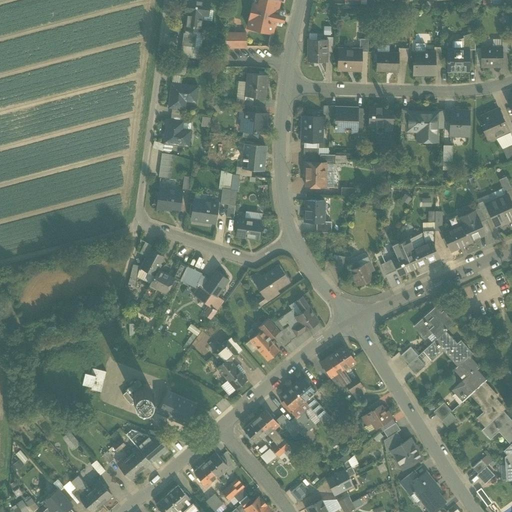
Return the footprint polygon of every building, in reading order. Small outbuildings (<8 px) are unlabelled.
[(209,0),(186,0),(186,5),(185,13),(186,13),(184,29),(185,29),(185,33),(192,34),(193,28),(201,29),(204,9),(208,10),(209,0)] [(253,4),(250,19),(257,21),(255,30),(271,34),(273,24),(276,25),(279,10),(277,9),(278,0),(261,0),(261,6),(253,4)] [(475,32),(463,36),(463,38),(463,49),(469,49),(469,50),(475,50),(475,32)] [(246,33),(225,34),(224,47),(246,47),(246,33)] [(463,38),(452,41),(452,49),(447,49),(447,71),(469,71),(469,50),(469,49),(463,49),(463,38)] [(316,43),(308,43),(308,61),(326,62),(326,52),(327,40),(326,40),(317,39),(316,43)] [(368,39),(359,39),(359,49),(360,49),(360,51),(368,51),(368,39)] [(511,39),(502,39),(502,50),(502,53),(511,53),(511,39)] [(352,52),(340,52),(340,48),(339,48),(338,70),(360,71),(360,51),(360,49),(359,49),(352,49),(352,52)] [(409,48),(398,48),(398,53),(397,61),(407,62),(409,48)] [(496,50),(496,48),(481,48),(481,67),(502,67),(502,53),(502,50),(496,50)] [(426,49),(425,49),(425,51),(415,51),(415,62),(413,62),(413,74),(435,74),(435,60),(435,52),(434,52),(426,52),(426,49)] [(398,53),(377,52),(376,71),(397,72),(397,61),(398,53)] [(268,77),(247,74),(245,96),(265,98),(268,77)] [(197,87),(187,85),(184,85),(181,84),(171,83),(169,99),(169,103),(169,105),(168,105),(168,107),(172,108),(184,109),(185,98),(196,100),(196,93),(197,90),(197,87)] [(336,107),(336,119),(335,124),(334,124),(334,128),(335,128),(335,131),(343,131),(343,129),(352,129),(352,133),(356,133),(357,108),(336,107)] [(386,108),(369,108),(369,126),(385,127),(386,118),(386,108)] [(499,109),(482,116),(485,124),(482,125),(488,139),(496,139),(509,133),(499,109)] [(241,111),(238,111),(237,120),(244,121),(243,131),(258,133),(264,133),(266,114),(255,112),(241,111)] [(437,112),(407,111),(407,124),(407,131),(415,132),(421,134),(421,142),(437,142),(438,125),(438,112),(437,112)] [(469,111),(450,111),(450,121),(450,133),(459,133),(459,136),(469,136),(469,111)] [(323,116),(302,116),(301,141),(322,142),(322,126),(323,127),(324,118),(324,116),(323,116)] [(170,120),(167,120),(166,122),(166,126),(165,128),(166,129),(164,143),(166,143),(169,143),(173,144),(177,144),(177,145),(179,145),(188,146),(189,143),(188,143),(189,139),(190,133),(181,132),(182,122),(170,120)] [(188,122),(182,122),(181,132),(190,133),(191,127),(188,122)] [(511,143),(501,148),(507,161),(511,158),(511,149),(511,147),(511,146),(511,143)] [(265,147),(245,144),(243,158),(242,158),(242,160),(246,160),(245,167),(243,167),(242,168),(251,169),(263,170),(265,147)] [(453,146),(443,145),(443,161),(453,162),(453,146)] [(173,155),(161,153),(158,177),(170,178),(173,155)] [(327,162),(304,162),(304,170),(306,170),(306,186),(326,186),(327,162)] [(251,169),(242,168),(243,167),(236,166),(235,174),(238,175),(251,176),(251,169)] [(221,171),(219,188),(222,189),(230,190),(232,174),(221,171)] [(230,190),(236,191),(238,175),(235,174),(232,174),(230,190)] [(190,177),(184,176),(182,189),(189,189),(190,177)] [(506,176),(499,180),(504,192),(511,189),(506,176)] [(356,187),(341,187),(341,195),(355,195),(356,187)] [(182,191),(158,188),(156,207),(165,209),(166,207),(180,209),(182,191)] [(230,190),(222,189),(220,204),(228,205),(230,190)] [(236,191),(230,190),(228,205),(235,206),(237,191),(236,191)] [(511,204),(507,194),(496,199),(506,221),(511,218),(511,204)] [(486,204),(485,204),(491,217),(495,226),(506,221),(496,199),(486,204)] [(217,203),(193,200),(191,219),(215,222),(217,203)] [(484,200),(478,203),(485,219),(491,217),(485,204),(486,204),(484,200)] [(325,201),(305,201),(305,222),(317,223),(324,223),(324,221),(325,201)] [(235,206),(228,205),(226,216),(233,217),(235,206)] [(421,229),(440,230),(440,210),(426,210),(426,221),(421,221),(421,229)] [(474,211),(460,217),(460,218),(463,224),(471,240),(484,234),(474,211)] [(262,214),(248,212),(247,219),(238,218),(236,236),(258,239),(262,214)] [(456,215),(449,219),(453,229),(442,234),(450,252),(459,248),(459,247),(471,241),(471,240),(463,224),(460,218),(458,219),(456,215)] [(331,222),(324,221),(324,223),(317,223),(316,232),(331,233),(331,222)] [(310,224),(301,226),(302,232),(311,230),(310,224)] [(419,247),(413,250),(408,239),(401,242),(405,253),(412,269),(426,263),(419,247)] [(401,242),(393,246),(396,252),(398,251),(400,256),(405,253),(401,242)] [(431,242),(419,247),(426,263),(438,257),(431,242)] [(150,249),(140,268),(139,267),(139,269),(137,276),(150,283),(154,275),(155,276),(158,269),(157,268),(164,256),(150,249)] [(385,249),(378,252),(383,263),(389,260),(385,249)] [(400,256),(391,259),(398,275),(412,269),(405,253),(400,256)] [(344,257),(338,256),(335,267),(342,269),(344,257)] [(373,270),(369,261),(365,263),(369,272),(373,270)] [(188,266),(180,262),(172,277),(174,278),(181,281),(188,267),(188,266)] [(365,263),(358,266),(356,262),(349,265),(357,285),(371,279),(369,272),(365,263)] [(261,277),(256,280),(265,295),(265,296),(277,289),(289,280),(279,265),(261,277)] [(136,281),(137,276),(139,269),(132,267),(129,279),(129,283),(135,284),(136,281)] [(202,273),(188,267),(181,281),(195,288),(197,283),(202,273)] [(172,277),(158,269),(155,276),(154,275),(150,283),(147,289),(154,293),(156,289),(160,291),(161,293),(164,294),(166,294),(169,287),(172,286),(175,281),(174,278),(172,277)] [(228,279),(216,270),(203,288),(216,297),(216,296),(228,279)] [(258,272),(251,276),(254,281),(256,280),(261,277),(258,272)] [(203,288),(200,285),(193,294),(216,310),(222,301),(216,296),(216,297),(203,288)] [(277,289),(265,296),(265,295),(264,296),(268,302),(280,294),(277,289)] [(309,306),(302,296),(295,301),(302,311),(309,306)] [(302,311),(297,315),(293,309),(283,316),(289,325),(296,335),(304,330),(304,331),(319,321),(309,306),(302,311)] [(435,307),(414,326),(423,336),(431,330),(438,338),(445,331),(454,323),(443,311),(441,313),(435,307)] [(267,319),(258,327),(260,330),(249,340),(268,361),(279,351),(269,339),(278,331),(267,319)] [(289,325),(281,331),(289,340),(296,335),(289,325)] [(289,340),(281,331),(275,336),(284,347),(290,341),(289,340)] [(460,341),(457,344),(445,331),(438,338),(424,350),(432,358),(443,348),(458,365),(469,355),(471,353),(460,341)] [(238,354),(226,342),(221,346),(232,359),(238,354)] [(410,345),(400,354),(408,364),(417,357),(418,355),(410,345)] [(344,346),(332,354),(343,369),(343,370),(355,361),(344,346)] [(44,369),(44,378),(47,385),(53,391),(60,395),(69,395),(76,393),(82,389),(85,384),(82,383),(85,372),(88,373),(88,371),(85,363),(78,356),(70,352),(60,353),(53,356),(47,362),(44,369)] [(343,369),(332,354),(320,362),(331,378),(335,375),(343,386),(345,384),(351,394),(357,390),(351,381),(350,381),(343,370),(343,369)] [(479,367),(469,355),(458,365),(455,368),(468,382),(458,390),(462,394),(461,395),(463,397),(465,399),(471,394),(484,382),(486,380),(477,370),(479,367)] [(247,378),(229,357),(217,367),(236,388),(247,378)] [(408,364),(407,365),(415,374),(424,365),(417,357),(408,364)] [(106,371),(91,368),(90,373),(88,373),(85,372),(82,383),(85,384),(92,386),(91,389),(100,392),(106,371)] [(315,391),(303,377),(292,387),(309,407),(323,423),(330,417),(314,398),(310,401),(308,398),(315,391)] [(356,377),(351,381),(357,390),(362,386),(356,377)] [(141,384),(138,380),(130,386),(133,390),(141,384)] [(496,396),(484,382),(471,394),(486,411),(481,416),(488,424),(502,411),(504,410),(494,398),(496,396)] [(331,396),(322,385),(317,389),(326,400),(331,396)] [(149,389),(148,388),(147,387),(145,387),(144,386),(142,386),(140,386),(139,387),(138,388),(136,389),(135,390),(135,391),(134,392),(134,394),(134,395),(134,397),(134,398),(135,400),(136,401),(137,402),(138,403),(140,404),(143,404),(145,404),(147,403),(148,402),(149,401),(150,400),(151,399),(151,398),(151,396),(151,395),(151,394),(151,393),(151,392),(150,390),(149,389)] [(309,407),(292,387),(291,387),(280,396),(285,402),(282,404),(290,413),(291,412),(295,417),(307,431),(312,426),(308,422),(308,418),(303,412),(309,407)] [(197,403),(168,390),(157,413),(186,426),(197,403)] [(126,391),(122,395),(130,404),(134,401),(126,391)] [(377,400),(367,407),(370,411),(380,405),(377,400)] [(452,411),(444,403),(435,410),(443,419),(450,412),(452,411)] [(370,411),(366,414),(366,415),(362,417),(367,425),(368,424),(368,425),(364,427),(367,432),(375,428),(380,425),(391,418),(387,411),(385,412),(381,405),(370,411)] [(266,410),(255,419),(267,434),(276,444),(283,453),(290,447),(274,428),(278,424),(274,419),(266,410)] [(511,420),(511,421),(502,411),(488,424),(483,429),(490,437),(498,430),(511,444),(511,442),(511,420)] [(443,419),(442,420),(447,426),(455,418),(450,412),(443,419)] [(281,413),(274,419),(278,424),(282,429),(285,427),(290,423),(290,422),(281,413)] [(307,431),(295,417),(290,422),(290,423),(298,432),(301,436),(307,431)] [(391,418),(380,425),(383,430),(394,423),(391,418)] [(267,434),(255,419),(244,428),(257,442),(267,434)] [(290,423),(285,427),(293,437),(298,432),(290,423)] [(395,423),(383,431),(387,438),(397,432),(400,430),(395,423)] [(171,444),(131,429),(126,434),(137,446),(150,462),(171,444)] [(149,429),(147,433),(162,439),(163,435),(149,429)] [(70,448),(78,442),(69,430),(61,436),(70,448)] [(387,438),(383,440),(386,454),(391,451),(391,450),(403,442),(397,432),(387,438)] [(403,442),(391,450),(391,451),(403,469),(421,457),(409,439),(403,442)] [(125,445),(121,440),(117,443),(121,448),(125,445)] [(121,448),(117,443),(113,446),(117,451),(121,448)] [(283,453),(276,444),(272,448),(279,457),(283,453)] [(150,462),(137,446),(132,450),(134,453),(129,457),(140,470),(150,462)] [(290,447),(283,453),(290,460),(297,454),(290,447)] [(15,453),(22,462),(26,459),(19,450),(15,453)] [(113,459),(107,452),(103,455),(110,462),(113,459)] [(228,467),(216,453),(205,463),(217,477),(228,467)] [(285,464),(290,460),(283,453),(279,457),(285,464)] [(346,457),(349,465),(356,463),(353,455),(346,457)] [(140,470),(129,457),(123,462),(121,460),(117,463),(130,479),(140,470)] [(481,460),(472,468),(478,474),(486,466),(481,460)] [(99,469),(93,461),(89,464),(95,472),(99,469)] [(217,477),(205,463),(194,472),(206,486),(217,477)] [(478,474),(476,475),(484,484),(494,475),(486,466),(478,474)] [(345,470),(327,479),(334,494),(352,485),(345,470)] [(412,472),(401,481),(405,487),(417,477),(412,472)] [(440,490),(426,473),(418,479),(417,477),(405,487),(404,487),(410,495),(414,493),(429,511),(431,511),(445,502),(437,492),(440,490)] [(90,491),(77,476),(70,482),(76,488),(72,492),(79,501),(81,499),(91,511),(92,511),(102,504),(90,491)] [(231,483),(238,492),(241,489),(244,487),(237,478),(231,483)] [(111,495),(98,479),(94,483),(96,486),(90,491),(101,503),(111,495)] [(301,481),(288,491),(296,501),(309,491),(301,481)] [(238,492),(231,483),(226,488),(233,496),(238,492)] [(190,500),(178,485),(167,495),(179,509),(181,511),(196,511),(199,510),(192,502),(191,504),(188,501),(190,500)] [(74,498),(64,487),(59,491),(69,502),(74,498)] [(479,487),(474,491),(484,504),(489,500),(479,487)] [(233,496),(226,488),(222,492),(229,500),(233,496)] [(238,492),(233,496),(238,502),(246,495),(241,489),(238,492)] [(62,511),(71,505),(69,502),(59,491),(50,499),(44,504),(51,511),(62,511)] [(214,511),(218,511),(225,506),(213,492),(204,500),(214,511)] [(167,495),(156,504),(162,511),(175,511),(179,509),(167,495)] [(248,496),(240,503),(241,504),(244,508),(252,501),(248,496)] [(30,510),(36,507),(29,497),(24,500),(30,510)] [(244,508),(244,509),(245,510),(247,511),(268,511),(270,510),(265,505),(266,504),(262,500),(261,501),(258,497),(244,508)] [(348,497),(339,502),(342,507),(351,502),(348,497)] [(327,511),(322,501),(307,508),(308,511),(327,511)] [(351,502),(342,507),(343,511),(345,511),(354,508),(351,502)]
